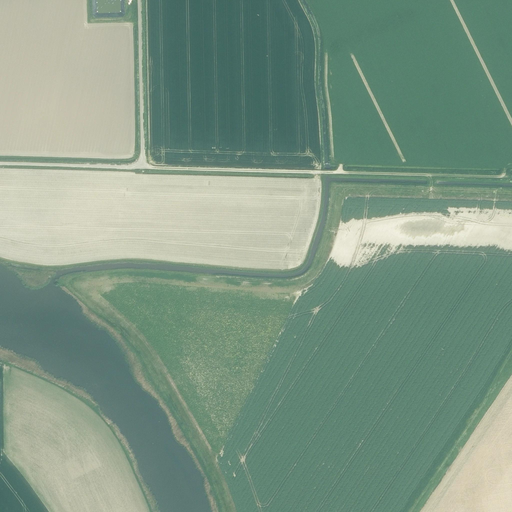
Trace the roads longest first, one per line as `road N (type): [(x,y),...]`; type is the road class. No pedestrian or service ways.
road 1 (track): [(502,175),(138,163)]
road 2 (unclassified): [(138,163),(139,0)]
road 3 (unclassified): [(138,163),(0,164)]
